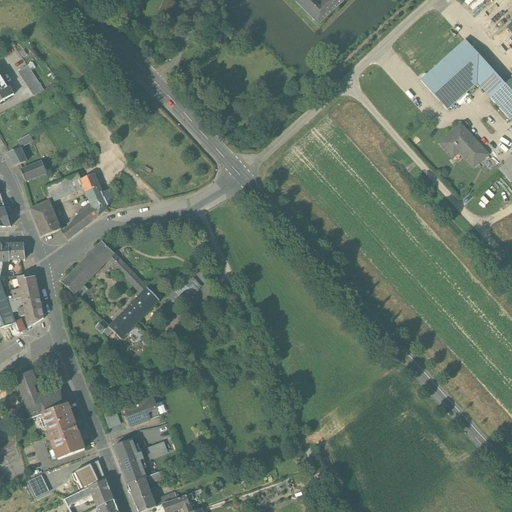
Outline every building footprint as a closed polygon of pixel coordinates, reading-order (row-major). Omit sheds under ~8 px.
[(319,0),(293,0),(292,1),(318,27),(346,0),(324,0),(322,3),(319,0)] [(474,14),(487,3),(484,0),(480,0),(470,10),(474,14)] [(420,81),(447,111),(477,84),(492,71),(465,41),(420,81)] [(34,97),(44,92),(28,66),(17,72),(34,97)] [(505,86),(492,71),(477,84),(490,99),(505,86)] [(0,103),(13,95),(0,74),(0,103)] [(511,79),(505,86),(490,99),(510,121),(511,119),(511,79)] [(461,126),(440,144),(453,158),(459,153),(473,169),(488,156),(461,126)] [(30,135),(19,141),(22,148),(33,141),(30,135)] [(26,163),(19,146),(16,148),(17,150),(9,154),(16,168),(26,163)] [(511,184),(511,182),(511,158),(499,170),(511,184)] [(42,163),(21,172),(25,183),(47,174),(42,163)] [(78,175),(68,179),(73,192),(83,187),(81,181),(78,175)] [(101,194),(93,175),(81,181),(83,187),(91,203),(93,208),(98,218),(108,208),(101,194)] [(68,179),(44,190),(49,203),(73,192),(68,179)] [(101,194),(108,208),(111,199),(107,191),(101,194)] [(49,203),(31,210),(33,217),(42,238),(61,230),(49,203)] [(0,228),(11,227),(6,213),(4,206),(0,206),(0,228)] [(83,230),(98,218),(93,208),(91,209),(74,221),(68,229),(63,238),(66,242),(83,230)] [(102,243),(62,284),(79,300),(87,291),(84,287),(107,263),(110,266),(112,264),(109,261),(114,255),(102,243)] [(0,245),(0,262),(9,262),(9,260),(9,245),(0,245)] [(9,245),(9,260),(25,260),(24,245),(9,245)] [(147,289),(114,255),(109,261),(112,264),(142,295),(147,289)] [(9,263),(9,262),(0,262),(0,275),(0,276),(3,263),(8,263),(9,263)] [(0,277),(5,278),(8,263),(3,263),(0,276),(0,277)] [(196,269),(160,304),(173,318),(210,283),(196,269)] [(35,278),(24,280),(24,277),(23,278),(18,279),(20,290),(23,302),(39,299),(35,278)] [(7,302),(4,295),(0,282),(0,329),(16,323),(12,315),(12,314),(7,302)] [(159,302),(147,289),(142,295),(109,329),(113,333),(121,341),(159,302)] [(20,290),(13,291),(15,300),(7,302),(12,314),(19,311),(20,317),(26,315),(23,302),(20,290)] [(43,319),(39,299),(23,302),(26,315),(29,328),(43,319)] [(17,313),(12,315),(16,323),(20,334),(25,331),(17,313)] [(101,322),(95,328),(102,335),(104,333),(108,337),(113,333),(109,329),(101,322)] [(59,388),(40,395),(40,394),(38,395),(35,386),(36,385),(31,372),(16,378),(31,419),(43,414),(66,406),(59,388)] [(152,399),(124,410),(131,428),(159,417),(152,399)] [(75,426),(67,405),(66,406),(43,414),(47,424),(51,435),(48,436),(50,442),(51,442),(58,460),(85,450),(78,432),(76,425),(75,426)] [(117,411),(105,415),(111,428),(122,424),(117,411)] [(47,424),(43,414),(31,419),(11,426),(15,435),(47,424)] [(149,442),(159,438),(155,428),(145,432),(149,442)] [(132,441),(113,448),(127,485),(146,478),(143,470),(140,462),(143,460),(141,454),(137,456),(134,447),(132,441)] [(163,444),(147,450),(150,460),(167,453),(163,444)] [(75,472),(84,491),(89,488),(105,480),(98,461),(75,472)] [(162,472),(154,475),(157,482),(164,479),(162,472)] [(146,478),(127,485),(132,497),(149,490),(146,483),(149,482),(149,483),(151,484),(157,482),(154,475),(146,478)] [(27,483),(35,499),(49,492),(41,476),(27,483)] [(105,480),(89,488),(92,495),(98,509),(113,501),(105,480)] [(84,491),(65,500),(68,507),(92,495),(89,488),(84,491)] [(149,490),(132,497),(137,511),(145,511),(156,508),(154,504),(149,490)] [(163,498),(165,504),(176,500),(177,501),(174,494),(163,498)] [(165,504),(163,505),(165,511),(175,511),(179,511),(191,511),(188,503),(186,497),(177,501),(176,500),(165,504)] [(154,504),(156,508),(163,505),(165,504),(163,498),(157,500),(156,502),(157,503),(154,504)] [(117,511),(113,501),(98,509),(99,511),(117,511)]
